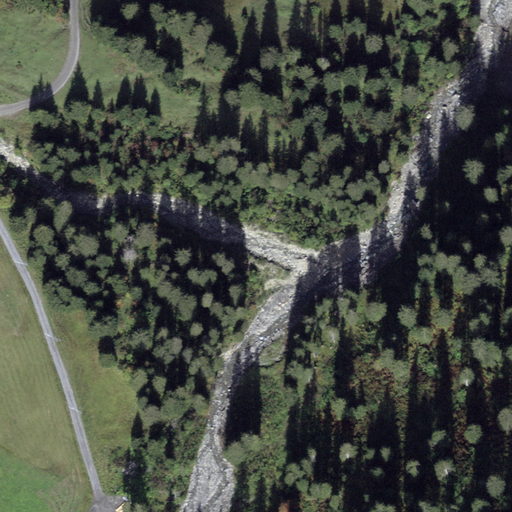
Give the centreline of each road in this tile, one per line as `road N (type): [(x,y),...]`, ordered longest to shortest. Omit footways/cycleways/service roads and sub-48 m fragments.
road 1 (track): [(0,225),(69,394),(97,511)]
road 2 (track): [(74,0),(74,45),(58,83),(0,110)]
